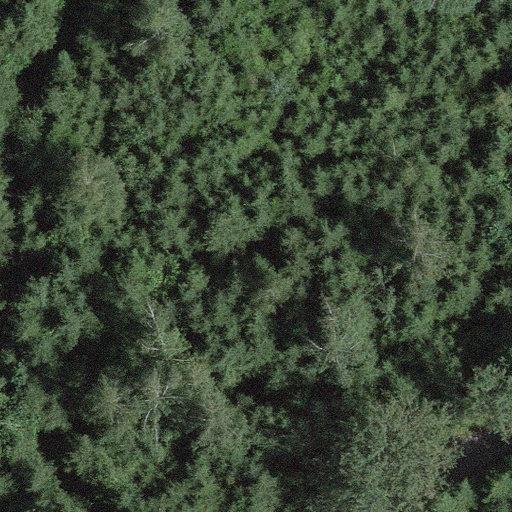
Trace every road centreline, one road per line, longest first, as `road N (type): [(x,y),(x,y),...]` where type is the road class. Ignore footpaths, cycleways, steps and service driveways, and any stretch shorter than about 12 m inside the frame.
road 1 (track): [(86,511),(1,387),(25,157),(75,16),(93,0)]
road 2 (track): [(511,433),(387,511)]
